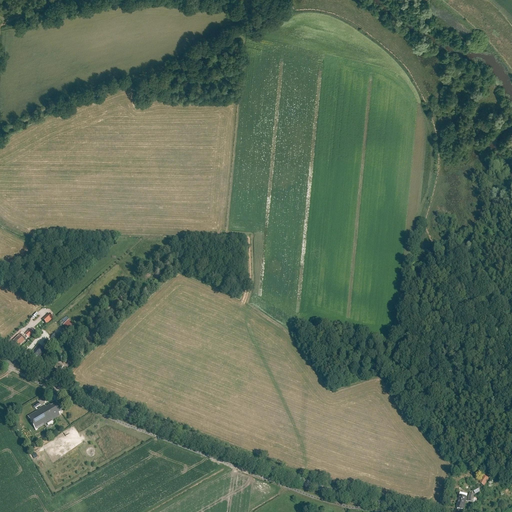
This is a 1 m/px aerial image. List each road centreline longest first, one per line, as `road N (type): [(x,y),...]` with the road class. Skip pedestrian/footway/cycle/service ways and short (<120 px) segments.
road 1 (secondary): [(411,511),(113,410),(0,354)]
road 2 (track): [(0,135),(68,100),(200,60),(236,37),(250,39)]
